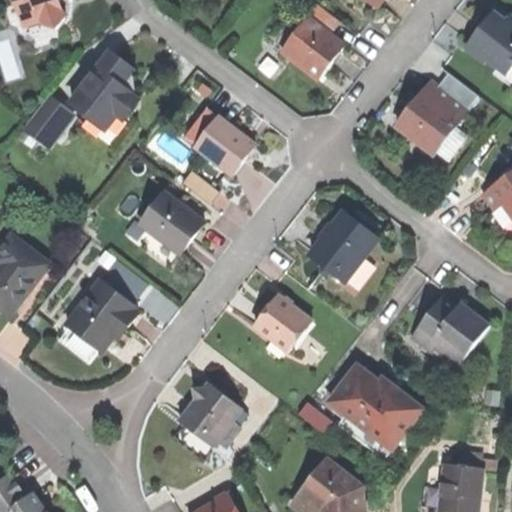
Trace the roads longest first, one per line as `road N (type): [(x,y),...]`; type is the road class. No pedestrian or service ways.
road 1 (residential): [(87,464),(326,156)]
road 2 (residential): [(140,0),(326,156)]
road 3 (residential): [(326,156),(511,294)]
road 4 (residential): [(326,156),(444,0)]
road 5 (residential): [(87,464),(26,390),(0,371)]
